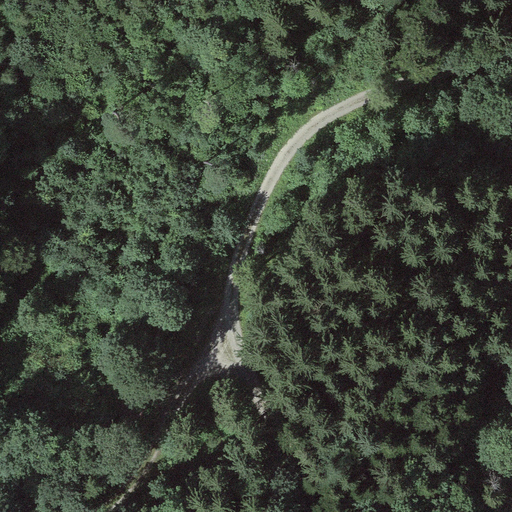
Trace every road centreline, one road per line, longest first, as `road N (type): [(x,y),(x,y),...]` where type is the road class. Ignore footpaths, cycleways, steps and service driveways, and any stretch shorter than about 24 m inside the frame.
road 1 (track): [(302,511),(251,387),(214,335),(264,196),(306,133),(362,97),(511,52)]
road 2 (track): [(214,335),(139,480),(96,511)]
